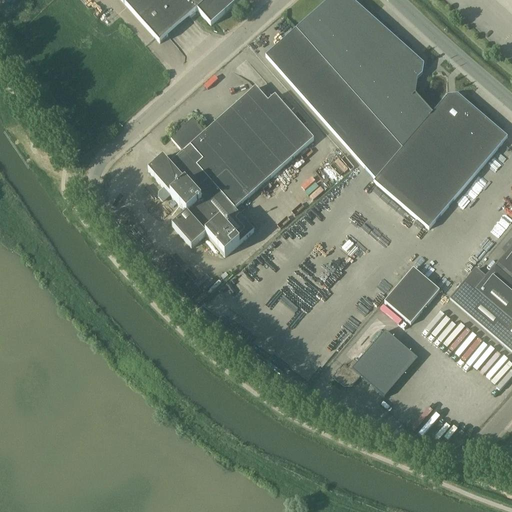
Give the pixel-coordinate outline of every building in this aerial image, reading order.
[(120,0),(160,44),(197,11),(211,27),(240,0),(120,0)] [(347,0),(331,0),(266,57),(376,181),(374,183),(429,230),(507,139),(460,99),(458,101),(457,100),(449,100),(447,102),(446,100),(430,118),(411,101),(419,63),(347,0)] [(275,97),(268,104),(255,90),(205,134),(192,120),(171,139),(183,153),(170,164),(165,158),(148,173),(186,216),(183,218),(181,217),(177,220),(179,222),(171,228),(191,251),(205,238),(225,261),(255,234),(235,211),(313,141),(275,97)] [(511,248),(483,282),(473,273),(449,300),(511,354),(511,248)] [(440,293),(413,270),(384,304),(411,327),(440,293)] [(417,361),(385,333),(359,363),(355,360),(347,369),(343,366),(332,378),(341,386),(342,384),(343,385),(345,386),(350,386),(352,384),(358,377),(384,399),(417,361)]
